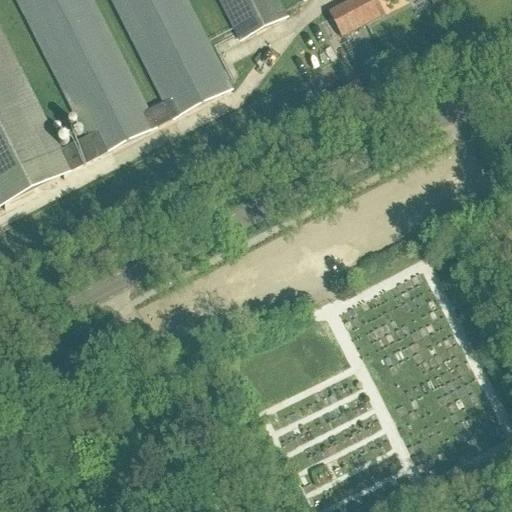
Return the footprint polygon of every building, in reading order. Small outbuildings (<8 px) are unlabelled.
[(149,115),(90,0),(17,0),(88,140),(60,154),(0,34),(0,210),(71,175),(71,174),(98,160),(231,93),(183,0),(112,0),(166,106),(149,115)] [(276,0),(219,0),(241,43),(287,20),(276,0)] [(370,0),(358,0),(329,15),(341,39),(381,20),(370,0)] [(339,114),(357,104),(348,87),(330,97),(339,114)] [(309,315),(317,311),(310,299),(302,303),(309,315)]
